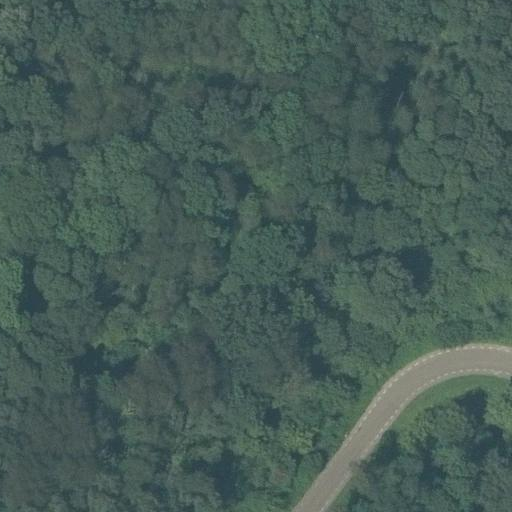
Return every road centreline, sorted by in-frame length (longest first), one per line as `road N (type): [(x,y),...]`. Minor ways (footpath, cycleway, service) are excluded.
road 1 (track): [(275,0),(175,41),(0,75)]
road 2 (tertiary): [(511,362),(446,360),(406,382),(308,511)]
